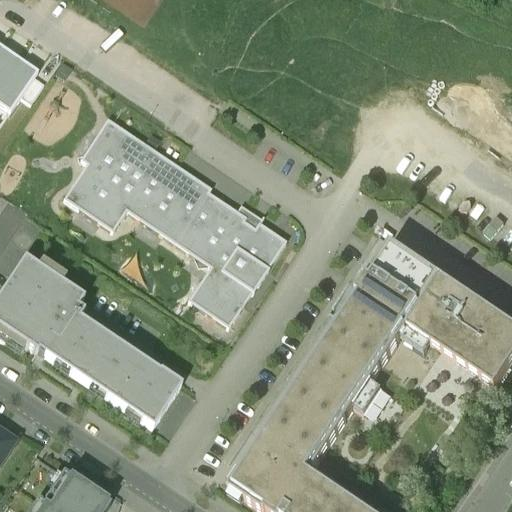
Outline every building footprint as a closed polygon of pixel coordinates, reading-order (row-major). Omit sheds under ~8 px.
[(0,111),(8,117),(35,79),(26,73),(14,64),(0,55),(0,111)] [(475,91),(460,115),(481,129),(496,104),(475,91)] [(211,195),(106,125),(79,165),(86,169),(62,204),(112,237),(125,217),(209,272),(187,306),(228,333),(252,297),(252,298),(268,275),(267,274),(285,247),(258,228),(260,225),(240,211),(236,217),(208,199),(211,195)] [(497,233),(509,236),(511,226),(511,208),(505,207),(497,233)] [(494,394),(511,368),(511,332),(391,251),(227,494),(254,511),(363,511),(312,478),(354,415),(364,422),(382,396),(371,389),(407,336),(494,394)] [(82,305),(23,265),(0,299),(0,335),(36,359),(37,358),(53,369),(56,364),(71,374),(68,379),(89,392),(92,388),(107,398),(104,402),(124,416),(127,411),(143,422),(139,426),(151,434),(180,392),(158,377),(157,378),(78,325),(82,319),(76,314),(82,305)] [(0,467),(14,446),(0,436),(0,467)] [(108,511),(110,510),(62,478),(42,507),(37,504),(31,511),(108,511)]
